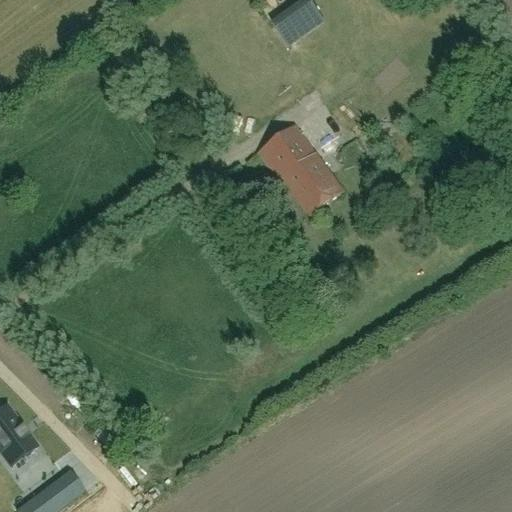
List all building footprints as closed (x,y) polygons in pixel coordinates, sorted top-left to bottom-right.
[(319,0),(258,0),(281,32),(321,2),(319,0)] [(281,33),(293,49),(331,22),(319,6),(281,33)] [(435,17),(340,84),(358,110),(376,98),(387,112),(464,58),(435,17)] [(257,132),(284,113),(240,52),(213,71),(257,132)] [(310,218),(343,194),(294,128),(258,155),(281,185),(284,183),(310,218)] [(21,429),(6,409),(0,413),(0,454),(11,468),(36,449),(28,438),(28,437),(28,436),(27,437),(22,430),(22,429),(22,428),(21,429)] [(136,479),(113,489),(121,510),(145,501),(136,479)] [(54,485),(17,511),(59,511),(69,505),(54,485)]
